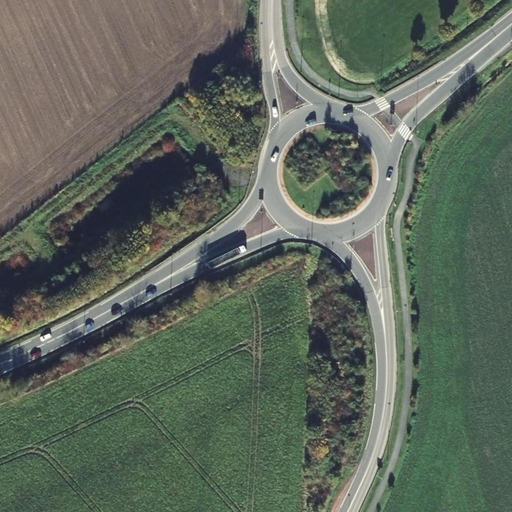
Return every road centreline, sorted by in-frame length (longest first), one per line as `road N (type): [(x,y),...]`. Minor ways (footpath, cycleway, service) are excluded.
road 1 (tertiary): [(384,325),(382,423),(347,511)]
road 2 (secondary): [(511,22),(416,86),(348,116)]
road 3 (secondary): [(388,167),(407,130),(511,28)]
road 4 (secondary): [(0,368),(162,282)]
road 5 (secondary): [(162,282),(301,228)]
road 6 (secondary): [(267,179),(244,216),(162,282)]
road 7 (tertiary): [(384,325),(382,201)]
